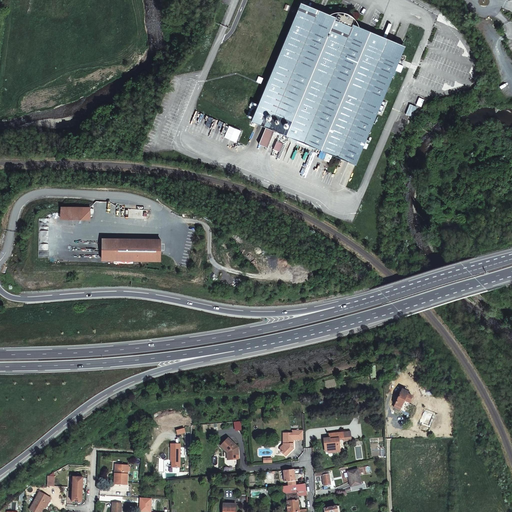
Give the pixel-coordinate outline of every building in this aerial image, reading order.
[(370,157),(394,94),(395,89),(414,39),(361,19),(363,12),(363,11),(361,9),(359,7),(356,6),(355,9),(346,6),(344,13),(312,0),(308,0),(264,116),(370,157)] [(318,0),(312,0),(344,13),(346,6),(355,9),(356,6),(354,5),(351,4),(349,4),(346,4),(343,5),(340,6),(338,7),(318,0)] [(363,12),(361,19),(414,39),(414,37),(366,18),(366,17),(365,14),(363,12)] [(277,123),(271,140),(279,144),(286,126),(277,123)] [(59,206),(60,217),(89,218),(89,207),(59,206)] [(154,239),(98,239),(99,259),(154,261),(154,239)] [(394,404),(394,406),(400,408),(403,399),(409,401),(411,394),(405,393),(406,390),(400,388),(394,404)] [(338,433),(339,437),(339,439),(343,438),(344,441),(352,440),(351,434),(351,433),(351,430),(338,432),(338,433)] [(339,439),(339,437),(338,433),(338,432),(329,433),(329,438),(324,438),(324,441),(324,443),(328,443),(329,450),(329,453),(340,451),(339,439)] [(280,449),(281,452),(282,454),(286,457),(289,454),(291,451),(292,449),(292,440),(302,439),(301,433),(292,434),(282,435),(283,446),(280,449)] [(231,455),(231,457),(232,460),(240,459),(240,456),(240,453),(239,447),(232,440),(229,438),(227,441),(222,446),(228,452),(228,453),(229,455),(231,455)] [(357,460),(363,459),(363,454),(362,445),(355,446),(357,460)] [(180,470),(180,452),(170,452),(170,453),(170,464),(172,464),(172,467),(172,470),(180,470)] [(128,465),(118,464),(117,473),(115,473),(115,482),(115,483),(127,483),(128,465)] [(291,483),(294,483),(295,483),(295,476),(298,475),(297,469),(284,471),(285,483),(291,482),(291,483)] [(357,469),(347,472),(350,484),(351,486),(361,483),(357,469)] [(331,486),(330,483),(329,470),(315,473),(315,477),(323,475),(324,485),(325,485),(325,487),(331,486)] [(83,481),(83,477),(73,476),(72,502),(82,502),(83,481)] [(286,493),(288,511),(299,511),(298,495),(306,495),(305,484),(295,485),(291,485),(283,486),(284,491),(286,493)] [(43,511),(46,507),(49,501),(50,502),(52,497),(41,491),(32,510),(36,511),(43,511)] [(120,511),(122,503),(113,503),(113,507),(111,507),(110,511),(120,511)]
